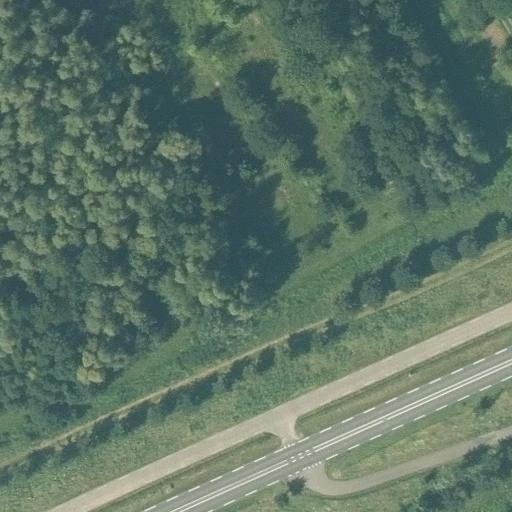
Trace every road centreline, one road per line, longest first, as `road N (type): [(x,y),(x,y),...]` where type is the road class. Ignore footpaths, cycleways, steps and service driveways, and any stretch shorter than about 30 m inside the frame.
road 1 (unclassified): [(79,511),(511,316)]
road 2 (primary): [(189,511),(511,363)]
